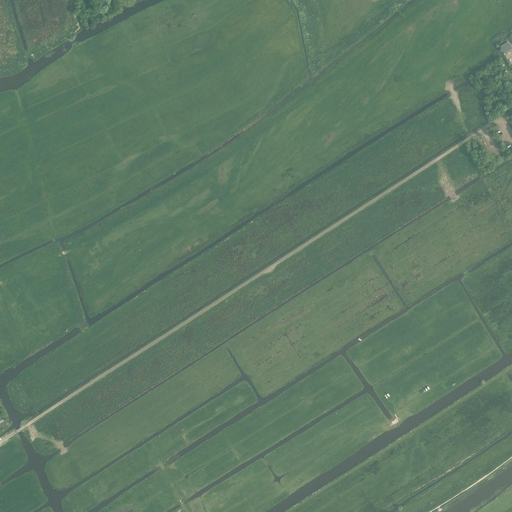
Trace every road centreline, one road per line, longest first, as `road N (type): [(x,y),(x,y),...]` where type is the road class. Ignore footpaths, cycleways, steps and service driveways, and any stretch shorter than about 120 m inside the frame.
road 1 (track): [(0,441),(511,111)]
road 2 (track): [(511,368),(291,511)]
